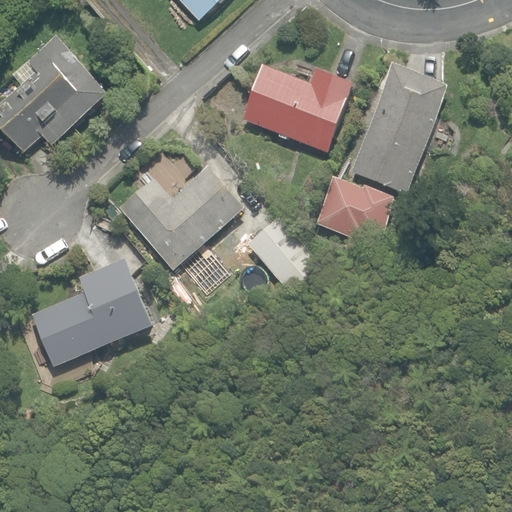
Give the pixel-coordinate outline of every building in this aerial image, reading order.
[(190,0),(207,17),(224,0),(190,0)] [(0,109),(0,121),(28,154),(47,137),(56,147),(114,97),(62,38),(33,63),(41,73),(0,109)] [(356,174),(410,196),(454,88),(400,66),(356,174)] [(248,122),(332,155),(359,87),(323,73),(318,86),(270,67),(248,122)] [(125,209),(178,271),(250,210),(215,168),(176,201),(159,180),(125,209)] [(369,192),(339,181),(320,226),(368,244),(369,240),(382,245),(400,200),(370,189),(369,192)] [(253,245),(294,293),(325,267),(284,219),(253,245)] [(59,369),(160,328),(133,262),(87,280),(92,295),(38,317),(59,369)] [(181,338),(190,332),(181,321),(173,327),(181,338)] [(157,378),(170,372),(164,360),(151,366),(157,378)]
